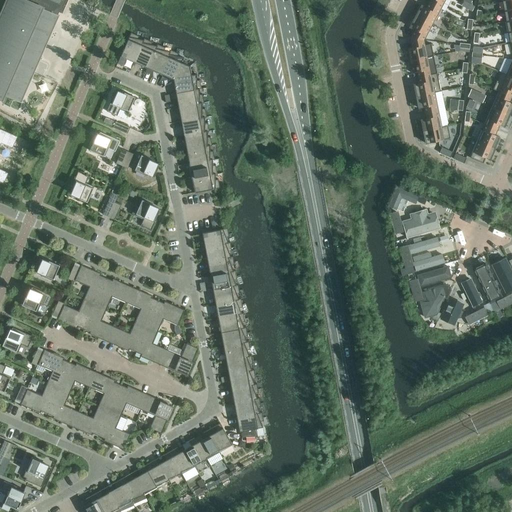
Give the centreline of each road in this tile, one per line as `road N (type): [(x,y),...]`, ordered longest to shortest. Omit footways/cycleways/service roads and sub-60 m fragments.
road 1 (primary): [(371,511),(299,138)]
road 2 (residential): [(193,289),(155,97),(92,71)]
road 3 (residential): [(408,0),(391,39),(410,143),(498,186)]
road 4 (residential): [(193,289),(0,209)]
road 5 (residential): [(218,409),(48,333)]
road 6 (primary): [(257,0),(299,138)]
road 7 (primary): [(299,138),(300,95),(282,0)]
road 8 (residential): [(115,468),(0,418)]
road 9 (residential): [(218,409),(193,289)]
